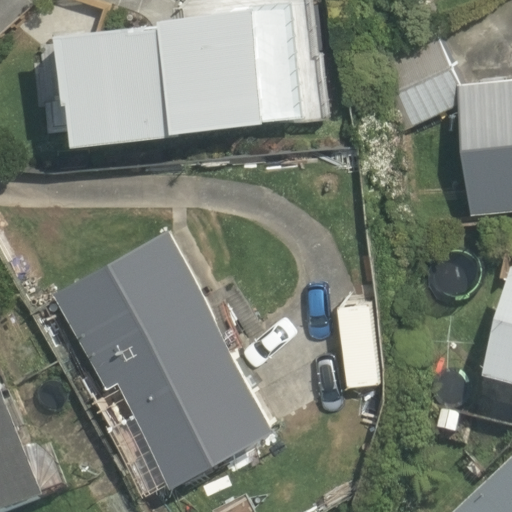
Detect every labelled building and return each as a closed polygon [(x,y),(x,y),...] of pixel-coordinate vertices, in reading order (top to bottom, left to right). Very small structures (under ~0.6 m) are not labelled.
[(321,46),(315,0),(187,0),(182,6),(168,7),(169,15),(137,18),(137,13),(62,20),(71,91),(75,91),(79,133),(189,122),(189,117),(267,109),(267,112),(283,110),(284,121),(336,114),(328,46),(321,46)] [(463,78),(466,77),(442,29),(384,53),(415,123),(465,101),(463,78)] [(465,101),(475,210),(511,205),(511,73),(466,77),(463,78),(465,101)] [(124,376),(178,478),(282,420),(175,223),(57,287),(111,383),(124,376)] [(511,297),(489,381),(511,387),(511,297)] [(0,378),(0,511),(8,511),(47,499),(0,378)] [(359,472),(381,391),(340,382),(318,461),(359,472)] [(511,511),(511,465),(461,511),(511,511)]
